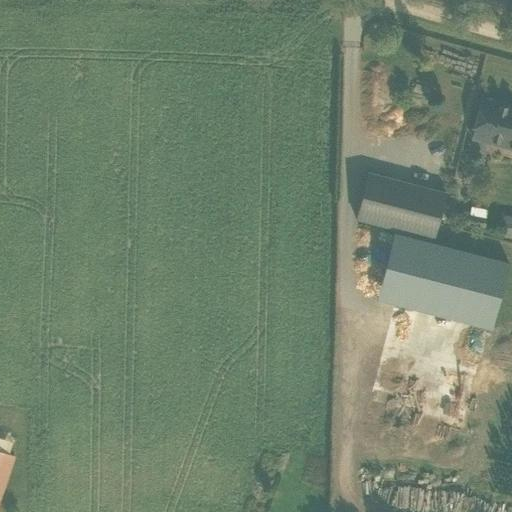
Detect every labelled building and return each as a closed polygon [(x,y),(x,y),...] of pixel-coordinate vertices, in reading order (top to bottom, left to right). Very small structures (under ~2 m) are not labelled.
[(511,110),(511,107),(482,99),(472,138),(502,145),(503,143),(511,145),(511,110)] [(510,259),(433,239),(445,193),(368,173),(356,219),(413,234),(396,300),(492,325),(510,259)] [(501,235),(511,235),(511,214),(502,214),(501,235)] [(485,218),(470,216),(468,224),(484,227),(485,218)] [(0,450),(0,498),(14,456),(0,450)]
